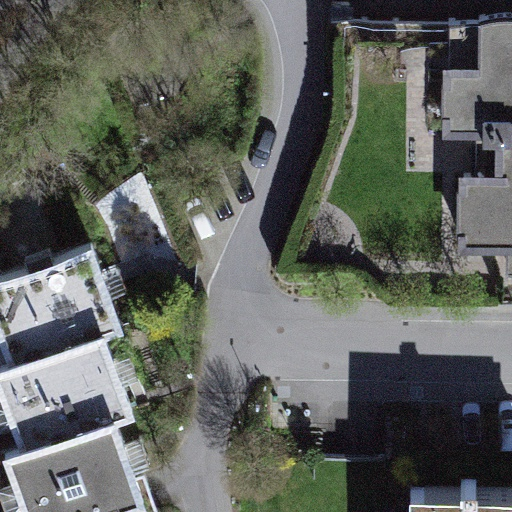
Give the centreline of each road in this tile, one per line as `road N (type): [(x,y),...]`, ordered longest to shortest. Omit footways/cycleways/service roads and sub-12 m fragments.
road 1 (residential): [(228,336),(294,122),(304,40),(277,0)]
road 2 (residential): [(228,336),(511,355)]
road 3 (residential): [(212,511),(203,469),(228,336)]
